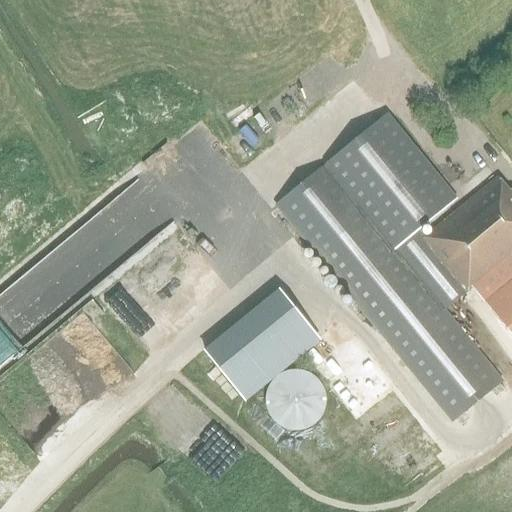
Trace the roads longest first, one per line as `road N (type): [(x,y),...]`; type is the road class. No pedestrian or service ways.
road 1 (track): [(14,511),(167,358),(282,259)]
road 2 (track): [(408,511),(466,460),(355,324),(326,313),(282,259)]
road 3 (track): [(162,363),(320,499),(367,508),(432,487)]
road 4 (track): [(282,259),(251,203),(358,93),(386,83)]
